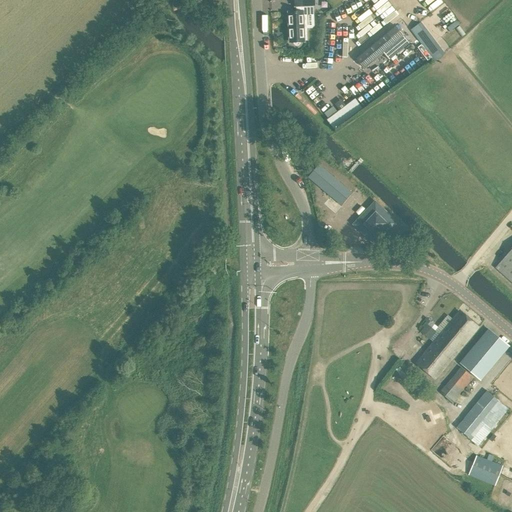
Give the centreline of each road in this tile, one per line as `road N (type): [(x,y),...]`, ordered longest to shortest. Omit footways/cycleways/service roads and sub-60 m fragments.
road 1 (unclassified): [(310,262),(305,209),(272,148),(259,98),(255,0)]
road 2 (primary): [(251,264),(231,0)]
road 3 (unclassified): [(257,511),(307,309),(310,262)]
road 4 (primary): [(231,511),(250,408),(251,264)]
road 5 (unclassified): [(511,331),(433,272),(310,262)]
